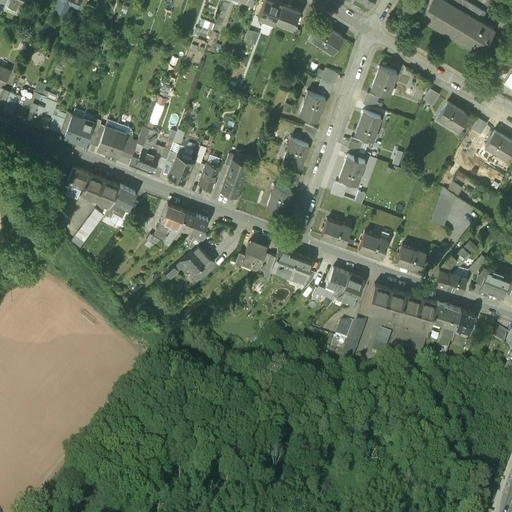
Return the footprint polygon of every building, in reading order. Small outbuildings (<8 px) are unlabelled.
[(22,0),(0,0),(20,8),(22,0)] [(70,4),(78,8),(80,2),(74,0),(57,0),(54,8),(66,14),(70,4)] [(281,4),(269,0),(264,0),(258,18),(264,20),(265,18),(274,21),(281,4)] [(467,0),(428,0),(420,15),(480,51),(494,28),(476,17),(481,8),(467,0)] [(299,11),(281,4),(274,21),(293,28),(299,11)] [(322,24),(312,40),(319,45),(320,44),(333,52),(342,36),(322,24)] [(244,40),(256,43),(258,31),(246,28),(244,40)] [(379,64),(371,87),(389,93),(392,85),(391,85),(396,70),(379,64)] [(0,83),(1,84),(2,80),(4,81),(9,70),(2,67),(2,68),(0,66),(0,83)] [(336,71),(325,67),(317,88),(329,92),(336,71)] [(32,100),(38,102),(43,89),(37,87),(35,92),(33,91),(30,100),(32,100)] [(429,88),(423,98),(433,104),(439,94),(429,88)] [(58,95),(43,89),(38,102),(30,122),(45,128),(46,125),(48,125),(53,113),(51,112),(58,95)] [(304,99),(299,114),(316,120),(324,97),(307,90),(304,99)] [(367,92),(363,102),(374,106),(378,96),(367,92)] [(29,109),(20,105),(15,117),(30,122),(38,102),(32,100),(29,109)] [(447,102),(437,118),(445,122),(458,130),(468,114),(447,102)] [(363,108),(355,131),(373,137),(376,129),(375,128),(380,114),(363,108)] [(53,113),(48,125),(48,126),(59,131),(63,120),(64,117),(53,113)] [(68,122),(64,133),(64,135),(75,139),(83,117),(72,113),(68,122)] [(83,117),(75,139),(85,142),(85,140),(90,127),(93,120),(83,117)] [(477,118),(471,128),(481,133),(487,123),(477,118)] [(63,120),(59,131),(64,133),(68,122),(63,120)] [(117,122),(115,128),(126,132),(131,134),(132,131),(130,128),(128,126),(117,122)] [(101,134),(97,145),(97,147),(107,150),(115,128),(105,124),(101,134)] [(178,124),(173,139),(179,141),(184,127),(178,124)] [(304,124),(301,134),(312,138),(316,128),(304,124)] [(148,128),(134,163),(151,169),(158,153),(150,150),(157,131),(156,131),(157,128),(152,126),(151,129),(148,128)] [(90,127),(85,140),(92,143),(95,132),(96,130),(90,127)] [(115,128),(107,150),(118,154),(118,153),(126,132),(115,128)] [(511,140),(495,130),(485,147),(493,151),(506,159),(511,148),(511,140)] [(95,132),(92,143),(97,145),(101,134),(95,132)] [(131,134),(126,132),(118,153),(130,157),(136,141),(130,138),(131,134)] [(351,136),(347,146),(358,150),(362,140),(351,136)] [(283,159),(300,166),(308,143),(290,137),(287,145),(288,145),(283,159)] [(163,145),(159,155),(166,158),(169,147),(163,145)] [(170,145),(169,147),(166,158),(173,160),(175,156),(178,148),(170,145)] [(232,157),(233,157),(234,154),(228,151),(224,162),(230,164),(232,157)] [(347,152),(339,175),(357,182),(360,173),(359,173),(364,158),(347,152)] [(190,162),(175,156),(173,160),(171,168),(174,169),(171,177),(183,182),(190,162)] [(230,164),(221,187),(235,192),(246,162),(233,157),(232,157),(230,164)] [(206,160),(198,182),(210,187),(218,164),(206,160)] [(88,171),(73,165),(66,182),(69,183),(68,187),(79,192),(80,191),(88,171)] [(288,170),(284,181),(295,185),(299,174),(288,170)] [(119,184),(88,171),(80,191),(109,203),(112,198),(119,184)] [(345,185),(335,181),(331,191),(342,195),(345,185)] [(134,191),(119,184),(112,198),(127,206),(134,191)] [(291,190),(273,184),(270,192),(271,193),(266,207),(283,213),(291,190)] [(453,192),(443,186),(431,219),(442,223),(453,192)] [(185,208),(167,202),(161,218),(176,224),(177,225),(185,208)] [(59,208),(50,216),(58,224),(67,216),(59,208)] [(94,208),(71,238),(80,245),(103,215),(94,208)] [(107,208),(103,215),(109,217),(112,211),(107,208)] [(197,213),(185,208),(177,225),(176,224),(171,228),(177,232),(183,225),(190,228),(197,213)] [(197,213),(190,228),(196,231),(201,233),(201,232),(207,217),(197,213)] [(341,222),(326,217),(321,234),(343,241),(349,224),(341,221),(341,222)] [(177,232),(171,228),(166,234),(169,237),(168,239),(170,241),(177,232)] [(364,230),(358,246),(381,254),(387,236),(379,234),(378,235),(364,230)] [(201,233),(196,231),(189,243),(190,245),(192,243),(194,245),(196,243),(202,238),(204,233),(201,232),(201,233)] [(238,251),(234,264),(239,266),(242,258),(251,261),(252,258),(259,261),(265,244),(257,241),(255,245),(248,242),(244,253),(238,251)] [(416,247),(401,242),(396,259),(419,267),(425,249),(416,246),(416,247)] [(196,243),(194,245),(173,264),(177,268),(183,262),(192,271),(208,256),(196,243)] [(296,253),(278,246),(274,255),(271,264),(272,265),(271,268),(276,270),(277,266),(289,271),(296,253)] [(450,252),(439,265),(447,268),(458,255),(455,253),(453,255),(450,252)] [(271,264),(274,255),(269,253),(266,261),(260,268),(264,272),(263,275),(268,277),(271,268),(272,265),(271,264)] [(296,253),(289,271),(286,277),(296,281),(297,279),(302,281),(303,279),(305,279),(309,269),(312,259),(296,253)] [(481,253),(467,267),(468,267),(467,269),(474,271),(477,268),(482,262),(486,258),(481,253)] [(212,260),(208,256),(192,271),(196,275),(212,260)] [(482,262),(477,268),(479,269),(485,271),(481,283),(480,286),(502,294),(509,274),(488,266),(488,264),(482,262)] [(177,269),(177,268),(173,264),(159,278),(161,280),(166,276),(168,277),(177,269)] [(458,264),(452,270),(450,269),(445,285),(461,290),(467,269),(468,267),(467,267),(458,264)] [(447,268),(439,265),(434,281),(445,285),(450,269),(447,268)] [(348,272),(333,266),(326,283),(341,289),(348,272)] [(309,269),(305,279),(303,284),(306,285),(312,278),(315,271),(309,269)] [(485,271),(479,269),(475,281),(481,283),(485,271)] [(363,277),(348,272),(341,289),(336,295),(354,301),(363,277)] [(264,280),(260,276),(254,282),(258,286),(264,280)] [(436,301),(374,283),(367,307),(375,310),(376,306),(391,311),(390,314),(406,319),(407,315),(422,320),(421,323),(429,325),(431,318),(436,301)] [(445,303),(436,301),(431,318),(448,323),(454,325),(459,307),(450,305),(451,304),(445,303)] [(459,307),(454,325),(460,326),(469,329),(474,311),(468,310),(459,307)] [(353,322),(346,339),(337,364),(353,364),(353,358),(366,321),(355,316),(353,322)] [(335,335),(346,339),(353,322),(341,318),(335,335)] [(449,340),(454,325),(448,323),(443,341),(445,342),(446,339),(449,340)] [(460,326),(454,325),(449,340),(453,341),(452,344),(454,345),(460,326)] [(496,325),(490,335),(502,342),(508,331),(496,325)] [(382,355),(391,332),(379,328),(371,350),(382,355)] [(511,375),(511,374),(511,369),(511,370),(511,369),(511,368),(499,361),(496,366),(511,375)]
